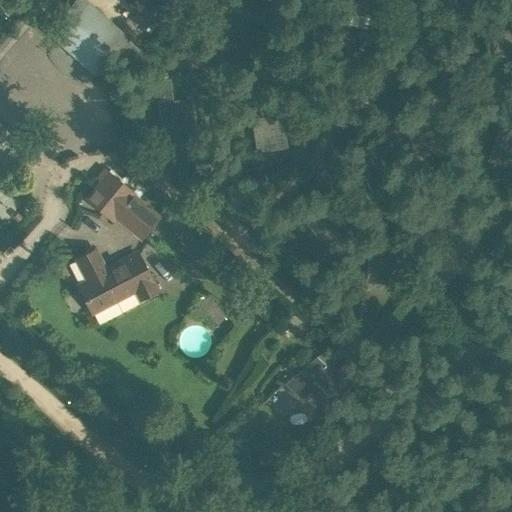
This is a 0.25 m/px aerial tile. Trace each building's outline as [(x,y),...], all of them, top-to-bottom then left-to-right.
[(76,0),(64,14),(47,33),(95,75),(110,58),(128,74),(145,55),(127,39),(128,37),(86,0),(76,0)] [(261,17),(265,0),(230,0),(229,6),(261,17)] [(350,11),(347,22),(360,25),(362,16),(383,22),(388,0),(356,0),(354,12),(350,11)] [(511,24),(506,23),(504,32),(494,29),(491,38),(486,54),(509,61),(505,73),(511,75),(511,61),(510,61),(511,54),(511,24)] [(160,129),(193,124),(189,98),(172,101),(169,79),(154,81),(160,129)] [(255,153),(287,149),(282,115),(251,119),(255,153)] [(511,133),(499,130),(488,161),(511,168),(511,133)] [(101,181),(87,198),(112,218),(114,216),(143,239),(160,218),(137,199),(145,190),(136,182),(132,178),(129,177),(127,177),(125,177),(123,178),(122,179),(110,170),(108,173),(104,169),(97,178),(101,181)] [(344,223),(329,194),(318,203),(301,213),(319,241),(344,223)] [(433,207),(430,220),(463,227),(465,214),(433,207)] [(400,251),(368,250),(367,284),(398,284),(400,251)] [(104,271),(100,263),(93,251),(74,261),(84,280),(75,285),(88,311),(122,294),(122,295),(134,288),(140,299),(155,291),(136,254),(104,271)] [(226,313),(212,299),(196,292),(185,314),(201,319),(209,327),(226,313)] [(326,368),(299,396),(321,418),(343,395),(332,385),(338,379),(326,368)]
